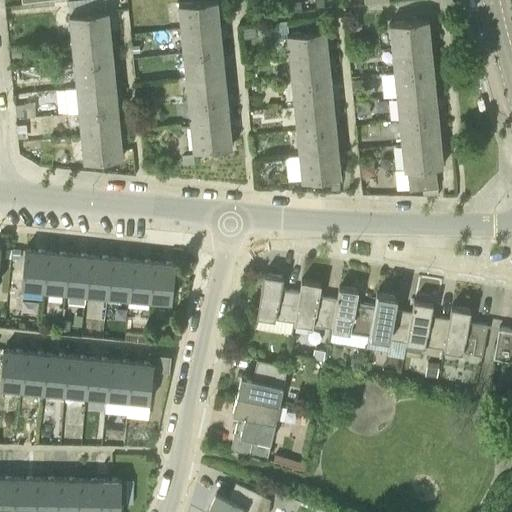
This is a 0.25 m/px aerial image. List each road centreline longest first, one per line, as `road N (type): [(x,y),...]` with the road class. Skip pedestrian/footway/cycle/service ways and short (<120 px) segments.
road 1 (residential): [(166,511),(233,220)]
road 2 (residential): [(511,223),(233,220)]
road 3 (residential): [(233,220),(3,197)]
